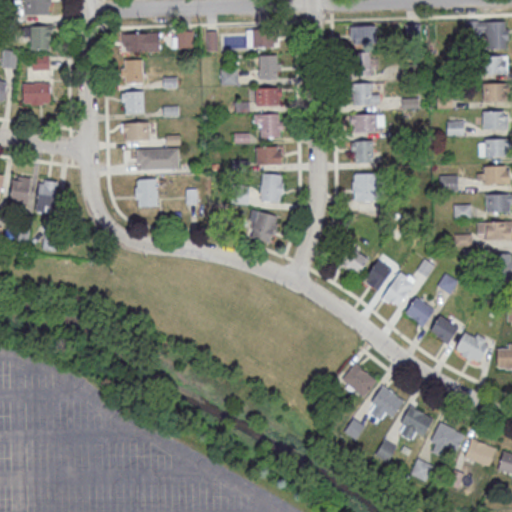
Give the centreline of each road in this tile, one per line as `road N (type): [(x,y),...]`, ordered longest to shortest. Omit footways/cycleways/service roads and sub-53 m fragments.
road 1 (residential): [(511,413),(425,376),(292,281),(224,256),(151,245)]
road 2 (residential): [(385,0),(83,11)]
road 3 (residential): [(292,281),(316,215),(310,0)]
road 4 (residential): [(151,245),(117,236),(92,205),(82,0)]
